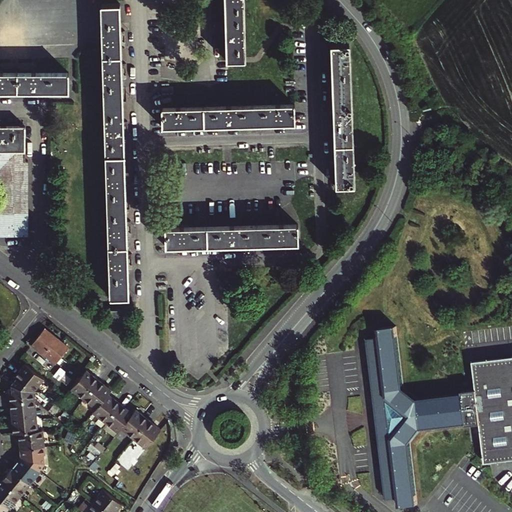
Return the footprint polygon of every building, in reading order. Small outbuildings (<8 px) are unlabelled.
[(224,0),(226,60),(245,60),(243,0),(224,0)] [(129,297),(120,3),(102,3),(111,297),(129,297)] [(354,185),(350,44),(331,44),(336,186),(354,185)] [(0,72),(0,90),(69,91),(69,72),(0,72)] [(162,127),(295,123),(295,104),(161,108),(162,127)] [(0,126),(0,160),(25,161),(25,126),(0,126)] [(0,168),(7,169),(29,169),(29,161),(25,161),(0,160),(0,168)] [(29,235),(29,169),(7,169),(7,235),(29,235)] [(299,242),(298,223),(165,227),(166,246),(299,242)] [(122,320),(121,310),(112,310),(112,320),(122,320)] [(511,357),(475,362),(478,390),(464,393),(464,395),(419,400),(404,390),(397,327),(378,329),(380,339),(367,340),(387,502),(400,500),(401,509),(419,507),(411,445),(422,430),(468,425),(468,427),(482,426),(487,466),(493,465),(511,462),(511,357)] [(45,329),(32,345),(56,364),(69,348),(45,329)] [(17,379),(33,392),(43,380),(25,364),(15,377),(17,379)] [(85,371),(70,390),(83,400),(98,382),(85,371)] [(9,394),(10,403),(34,400),(33,392),(17,379),(11,386),(12,394),(9,394)] [(83,400),(96,410),(107,395),(111,391),(98,382),(83,400)] [(92,414),(105,424),(119,405),(107,395),(96,410),(92,414)] [(10,403),(12,418),(35,416),(34,400),(10,403)] [(119,405),(105,424),(117,434),(120,430),(132,415),(119,405)] [(135,411),(132,415),(120,430),(132,439),(147,421),(135,411)] [(92,414),(88,419),(101,429),(105,424),(92,414)] [(37,432),(35,416),(12,418),(13,434),(18,434),(37,432)] [(160,431),(147,421),(132,439),(145,450),(160,431)] [(37,432),(18,434),(20,450),(44,447),(42,432),(37,432)] [(20,450),(21,458),(37,471),(43,464),(42,456),(45,456),(44,447),(20,450)] [(21,458),(11,470),(29,485),(39,473),(37,471),(21,458)] [(29,485),(11,470),(1,482),(19,497),(29,485)] [(19,497),(1,482),(0,482),(0,501),(7,507),(9,509),(19,497)] [(117,511),(123,505),(104,490),(94,503),(105,511),(117,511)] [(105,511),(94,503),(86,511),(105,511)]
